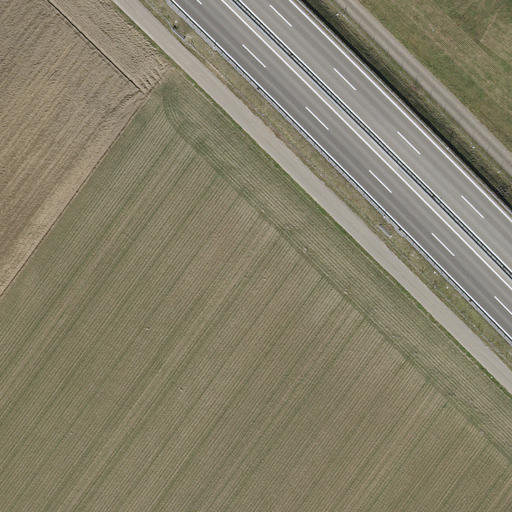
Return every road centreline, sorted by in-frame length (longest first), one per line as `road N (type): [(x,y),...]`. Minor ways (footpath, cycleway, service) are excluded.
road 1 (track): [(511,383),(125,0)]
road 2 (trunk): [(198,0),(511,312)]
road 3 (trunk): [(511,244),(266,0)]
road 4 (track): [(511,170),(340,0)]
